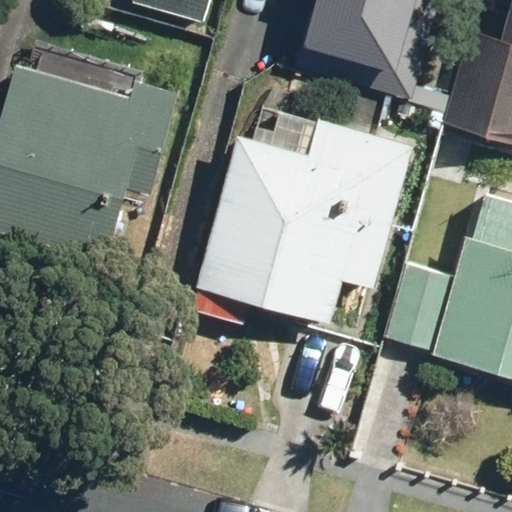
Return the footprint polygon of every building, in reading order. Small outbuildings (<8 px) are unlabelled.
[(211,0),(135,0),(136,0),(206,20),(211,0)] [(316,0),(298,65),(411,96),(438,0),(316,0)] [(511,21),(508,37),(471,29),(448,123),(494,134),(495,130),(511,130),(511,21)] [(24,56),(0,145),(0,227),(114,258),(132,192),(155,198),(185,90),(143,79),(146,70),(37,40),(32,58),(24,56)] [(334,321),(346,277),(378,286),(416,142),(324,118),(315,154),(240,134),(199,285),(334,321)] [(436,353),(511,374),(511,200),(489,194),(477,235),(470,234),(459,274),(408,260),(387,335),(437,349),(436,353)]
